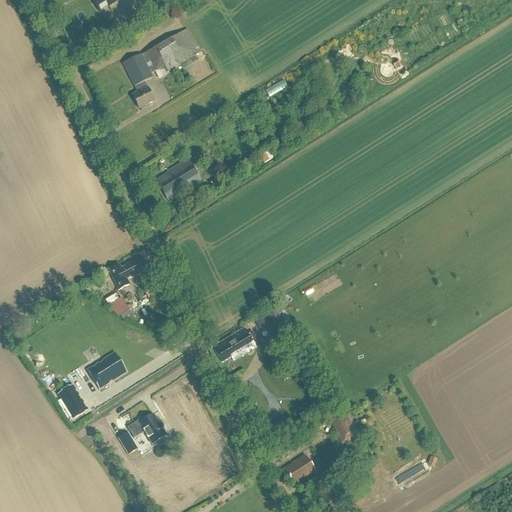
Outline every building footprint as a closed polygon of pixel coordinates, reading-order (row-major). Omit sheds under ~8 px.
[(91,0),(99,13),(100,12),(96,7),(104,2),(107,8),(117,2),(116,0),(91,0)] [(138,93),(132,96),(139,110),(153,102),(144,83),(152,79),(141,55),(122,64),(134,88),(135,87),(138,93)] [(283,82),(264,91),(267,97),(286,87),(283,82)] [(265,155),(260,158),(264,164),(269,161),(265,155)] [(238,158),(226,168),(230,173),(243,164),(238,158)] [(187,160),(167,173),(168,174),(156,181),(167,201),(200,182),(187,160)] [(119,266),(108,272),(118,291),(129,286),(126,281),(146,271),(139,259),(124,267),(124,268),(120,269),(119,266)] [(113,317),(125,312),(117,294),(106,299),(113,317)] [(265,315),(275,333),(285,328),(274,309),(265,315)] [(214,348),(212,349),(221,364),(230,358),(233,362),(254,348),(243,329),(214,348)] [(310,354),(316,352),(309,335),(302,338),(310,354)] [(114,354),(87,371),(99,390),(126,373),(114,354)] [(41,381),(48,392),(58,386),(51,375),(41,381)] [(72,386),(57,395),(73,421),(88,412),(72,386)] [(297,415),(300,421),(314,415),(311,408),(297,415)] [(259,429),(267,443),(293,428),(285,414),(259,429)] [(356,435),(344,414),(328,423),(329,425),(331,424),(336,434),(335,435),(336,437),(337,437),(342,445),(350,441),(349,439),(356,435)] [(139,421),(127,429),(133,439),(144,433),(152,445),(166,437),(153,416),(140,423),(139,421)] [(319,425),(311,430),(315,435),(322,430),(319,425)] [(116,439),(123,448),(133,442),(126,432),(116,439)] [(304,456),(283,470),(294,487),(316,474),(304,456)]
